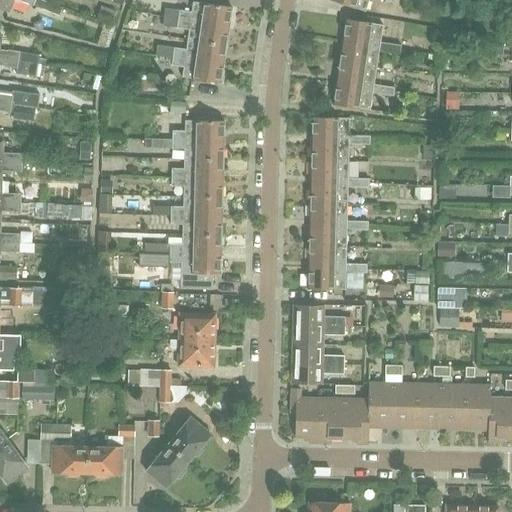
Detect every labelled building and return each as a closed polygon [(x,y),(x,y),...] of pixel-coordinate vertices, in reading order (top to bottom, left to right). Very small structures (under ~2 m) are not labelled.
[(34,0),(0,0),(0,7),(9,11),(12,0),(19,0),(21,1),(33,5),(34,0)] [(56,6),(39,0),(35,0),(33,6),(53,13),(56,6)] [(382,0),(390,3),(391,0),(330,0),(366,12),(370,0),(382,0)] [(178,19),(228,26),(231,7),(193,1),(191,11),(179,10),(178,19)] [(115,12),(105,8),(101,19),(111,23),(115,12)] [(178,10),(166,8),(164,17),(177,18),(178,10)] [(177,18),(164,17),(163,26),(176,27),(177,18)] [(226,45),(228,26),(178,19),(177,28),(189,29),(188,39),(226,45)] [(383,24),(371,23),(346,19),(342,40),(401,49),(402,44),(381,41),(383,24)] [(35,54),(0,48),(0,43),(1,35),(0,34),(0,57),(34,62),(35,54)] [(223,64),(226,45),(188,39),(186,49),(174,47),(156,45),(155,54),(172,56),(223,64)] [(401,55),(401,49),(342,40),(339,62),(377,67),(379,51),(401,55)] [(498,42),(494,42),(494,54),(503,54),(503,50),(503,42),(498,42)] [(220,83),(223,64),(172,56),(171,65),(183,67),(181,77),(220,83)] [(34,65),(34,62),(0,57),(0,66),(16,69),(15,76),(36,79),(38,66),(34,65)] [(374,83),(377,67),(339,62),(336,83),(395,92),(396,87),(374,83)] [(161,76),(140,74),(139,90),(160,92),(161,76)] [(394,97),(395,92),(336,83),(333,105),(370,110),(373,94),(394,97)] [(0,93),(0,102),(30,107),(37,108),(39,95),(10,91),(10,95),(0,93)] [(446,94),(446,113),(457,113),(457,94),(446,94)] [(28,122),(30,107),(0,102),(0,110),(13,113),(12,120),(28,122)] [(185,114),(186,103),(171,102),(170,113),(185,114)] [(350,118),(338,117),(312,117),(311,139),(369,140),(370,135),(350,135),(350,118)] [(195,120),(195,121),(183,120),(183,130),(172,130),(172,139),(223,140),(224,121),(195,120)] [(223,140),(172,139),(146,138),(146,148),(182,148),(182,158),(223,159),(223,140)] [(369,145),(369,140),(311,139),(311,160),(349,161),(350,144),(369,145)] [(0,141),(0,161),(22,162),(22,153),(2,153),(2,141),(0,141)] [(89,144),(79,144),(79,161),(88,161),(89,144)] [(423,160),(432,160),(432,148),(423,148),(423,160)] [(37,154),(23,153),(22,162),(37,163),(38,154),(37,154)] [(222,178),(223,159),(182,158),(182,168),(171,168),(171,177),(222,178)] [(349,177),(349,161),(311,160),(310,181),(368,183),(369,178),(349,177)] [(22,171),(22,162),(0,161),(0,181),(1,182),(2,171),(22,171)] [(94,181),(94,165),(85,164),(85,180),(94,181)] [(222,197),(222,178),(171,177),(171,186),(181,186),(181,196),(222,197)] [(113,180),(101,180),(101,194),(112,195),(113,180)] [(1,193),(1,182),(0,181),(0,201),(21,203),(21,193),(1,193)] [(368,188),(368,183),(310,181),(310,203),(348,204),(349,187),(368,188)] [(455,188),(439,188),(438,200),(455,200),(455,188)] [(92,191),(81,190),(80,204),(91,204),(92,191)] [(420,190),(420,202),(431,202),(431,190),(420,190)] [(112,195),(101,194),(99,194),(98,212),(112,213),(112,195)] [(221,216),(222,197),(181,196),(181,206),(171,206),(170,215),(221,216)] [(20,212),(21,203),(0,201),(0,222),(0,211),(20,212)] [(348,220),(348,204),(310,203),(309,224),(367,226),(367,221),(348,220)] [(80,220),(91,221),(91,205),(80,205),(80,220)] [(170,215),(171,206),(162,206),(162,215),(170,215)] [(180,234),(221,235),(221,216),(170,215),(170,224),(180,224),(180,234)] [(0,233),(0,224),(0,222),(0,242),(19,243),(27,243),(28,234),(0,233)] [(367,230),(367,226),(309,224),(309,246),(347,246),(348,230),(367,230)] [(90,226),(78,226),(77,240),(81,240),(90,240),(90,239),(90,226)] [(98,232),(97,249),(111,250),(111,232),(98,232)] [(220,254),(221,235),(180,234),(180,244),(144,243),(144,252),(169,253),(220,254)] [(0,251),(19,252),(19,243),(0,242),(0,251)] [(442,256),(454,256),(454,252),(455,243),(446,243),(438,243),(438,256),(442,256)] [(347,263),(347,246),(309,246),(308,267),(366,268),(366,263),(347,263)] [(213,273),(220,274),(220,254),(169,253),(169,262),(181,262),(181,289),(212,289),(213,273)] [(489,262),(438,261),(437,278),(464,279),(464,277),(488,278),(489,262)] [(17,267),(0,266),(0,278),(16,279),(17,267)] [(366,273),(366,268),(308,267),(308,289),(346,290),(347,273),(366,273)] [(428,272),(415,271),(415,285),(428,285),(428,272)] [(110,275),(97,275),(97,288),(110,289),(110,275)] [(394,285),(380,285),(379,297),(393,297),(394,285)] [(413,301),(428,302),(428,286),(413,286),(413,301)] [(21,288),(9,287),(9,304),(21,304),(21,288)] [(455,288),(436,288),(436,307),(455,307),(455,288)] [(171,293),(171,291),(159,291),(159,292),(159,308),(171,309),(171,293)] [(293,325),(345,326),(345,317),(323,316),(324,305),(294,305),(293,325)] [(438,327),(458,327),(459,308),(451,308),(439,308),(439,317),(438,327)] [(180,339),(213,340),(214,315),(181,314),(180,339)] [(345,335),(345,326),(293,325),(293,344),(323,345),(323,334),(345,335)] [(0,369),(11,370),(11,358),(19,358),(20,335),(0,334),(0,369)] [(213,366),(213,340),(180,339),(179,365),(213,366)] [(322,355),(323,345),(293,344),(292,363),(344,365),(344,355),(322,355)] [(344,374),(344,365),(292,363),(292,383),(322,384),(322,373),(344,374)] [(394,365),(384,365),(384,375),(394,375),(394,365)] [(449,366),(440,366),(440,376),(449,376),(449,366)] [(474,367),(465,367),(465,377),(474,377),(474,367)] [(34,371),(19,371),(19,382),(34,382),(34,371)] [(130,387),(162,388),(189,388),(189,386),(183,385),(183,379),(173,379),(173,374),(130,372),(130,387)] [(9,382),(0,381),(0,406),(18,407),(18,398),(19,398),(19,382),(9,382)] [(392,428),(393,383),(384,383),(368,382),(368,399),(367,427),(368,427),(392,428)] [(416,383),(401,383),(393,383),(392,428),(416,428),(416,383)] [(440,429),(440,384),(432,384),(416,383),(416,428),(440,429)] [(464,385),(449,384),(440,384),(440,429),(464,429),(464,385)] [(344,385),(335,385),(335,394),(344,394),(344,385)] [(355,385),(344,385),(344,394),(355,394),(355,385)] [(490,385),(469,385),(464,385),(464,429),(488,430),(488,397),(490,397),(490,385)] [(54,388),(23,388),(22,400),(53,401),(54,388)] [(189,394),(189,388),(162,388),(161,403),(179,404),(189,394)] [(319,443),(320,398),(299,398),(300,388),(291,388),(291,413),(295,413),(295,437),(310,437),(310,443),(319,443)] [(511,437),(511,397),(504,398),(490,397),(488,397),(488,430),(488,442),(498,442),(498,437),(511,437)] [(344,438),(344,399),(334,398),(320,398),(319,443),(329,443),(329,438),(344,438)] [(367,427),(368,399),(344,399),(344,438),(358,438),(358,444),(368,444),(368,427),(367,427)] [(203,443),(211,434),(190,417),(168,444),(188,461),(192,456),(198,456),(203,449),(203,443)] [(159,420),(148,420),(147,436),(159,436),(159,420)] [(57,440),(57,424),(41,423),(40,440),(57,440)] [(123,424),(123,437),(136,437),(136,425),(123,424)] [(122,474),(123,437),(108,436),(108,447),(87,446),(87,473),(92,473),(96,477),(105,477),(109,474),(122,474)] [(0,474),(6,483),(28,467),(7,439),(0,444),(0,474)] [(185,465),(188,461),(168,444),(146,471),(166,488),(174,478),(180,478),(185,471),(185,465)] [(87,473),(87,446),(52,445),(52,472),(64,472),(68,476),(77,477),(81,473),(87,473)] [(349,511),(350,503),(310,502),(309,511),(349,511)]
